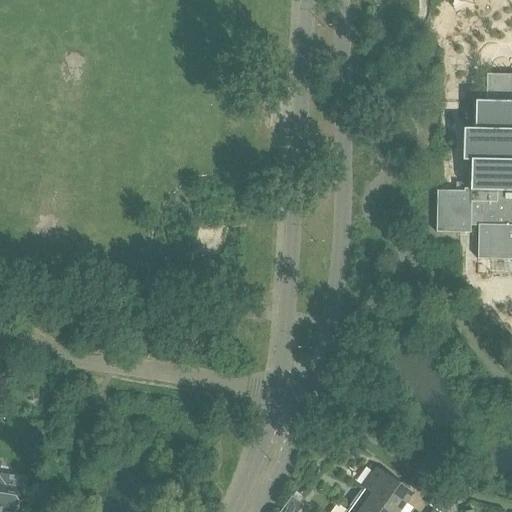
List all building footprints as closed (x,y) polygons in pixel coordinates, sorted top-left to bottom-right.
[(511,76),(486,76),(486,104),(474,104),(474,132),(463,131),(462,161),(470,161),(470,190),(464,190),(464,193),(436,192),(436,233),(470,234),(470,227),(478,227),(477,260),(511,260),(511,76)] [(31,427),(24,432),(23,439),(30,450),(38,452),(44,448),(45,440),(38,429),(31,427)] [(319,457),(314,464),(322,470),(327,463),(319,457)] [(378,486),(371,495),(394,511),(399,511),(413,494),(377,469),(369,480),(378,486)] [(6,487),(0,479),(0,511),(20,511),(24,490),(6,487)] [(304,497),(299,493),(295,490),(291,496),(296,500),(300,502),(304,497)] [(394,511),(371,495),(359,511),(394,511)]
